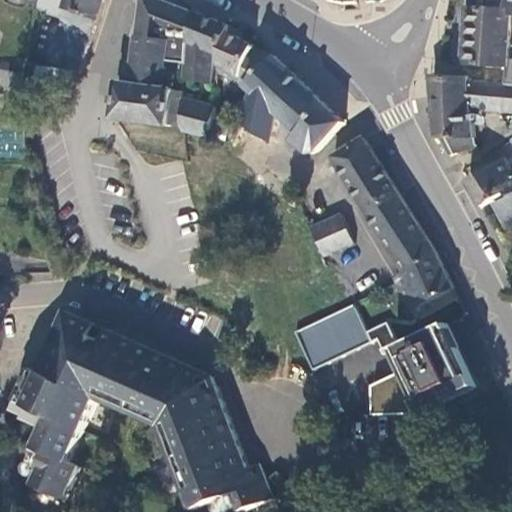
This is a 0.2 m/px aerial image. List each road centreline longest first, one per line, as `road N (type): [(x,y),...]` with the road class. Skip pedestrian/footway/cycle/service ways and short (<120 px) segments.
road 1 (residential): [(437,456),(288,456),(219,358),(70,292),(0,299)]
road 2 (tertiary): [(511,336),(368,66)]
road 3 (secondary): [(368,66),(261,0)]
